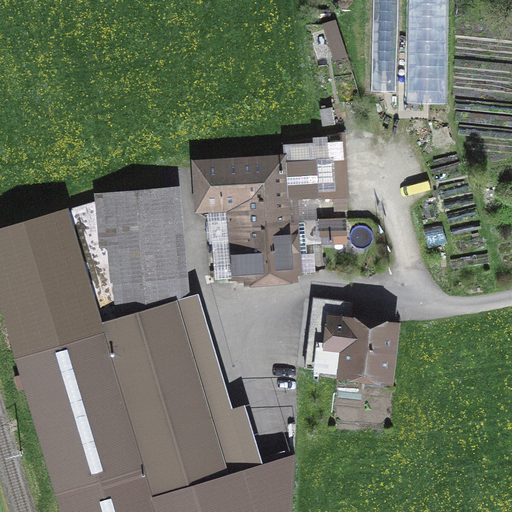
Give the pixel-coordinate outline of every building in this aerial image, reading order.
[(398,20),(398,0),(396,0),(396,11),(382,11),(382,20),(398,20)] [(409,0),(407,100),(449,101),(451,0),(409,0)] [(236,277),(290,274),(289,255),(306,254),(306,244),(346,242),(345,219),(287,223),(286,199),(318,197),(316,160),(200,167),(202,204),(231,203),(236,277)] [(100,322),(101,325),(125,409),(111,413),(126,463),(115,466),(126,505),(225,474),(173,300),(164,192),(99,198),(100,204),(102,234),(113,233),(116,281),(97,283),(100,322)] [(14,351),(43,342),(101,325),(100,322),(97,283),(116,281),(113,233),(102,234),(100,204),(0,231),(0,305),(7,328),(14,351)] [(353,302),(313,297),(305,367),(385,376),(390,329),(350,324),(353,302)] [(228,485),(267,473),(247,407),(231,412),(197,298),(188,300),(175,304),(228,485)] [(43,342),(14,351),(61,511),(87,511),(51,390),(57,388),(43,342)]
